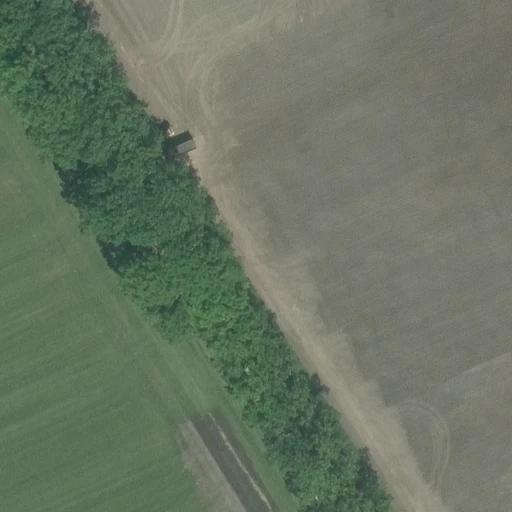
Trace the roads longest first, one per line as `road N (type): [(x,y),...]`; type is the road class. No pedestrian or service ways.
road 1 (track): [(334,511),(10,0)]
road 2 (track): [(125,181),(0,237)]
